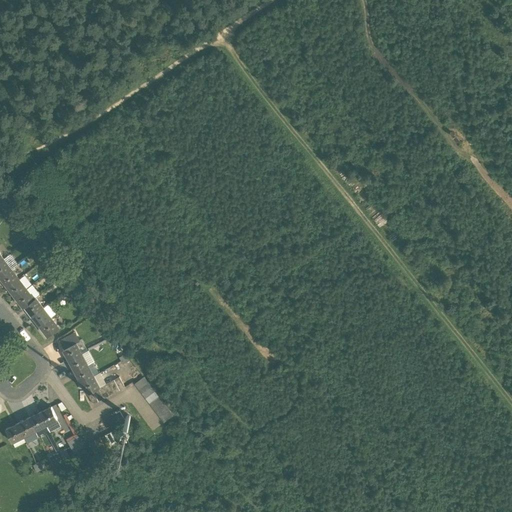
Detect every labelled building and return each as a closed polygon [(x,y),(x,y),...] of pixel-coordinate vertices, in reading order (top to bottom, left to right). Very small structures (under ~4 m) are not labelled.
[(4,259),(0,261),(0,275),(1,277),(12,268),(4,259)] [(12,268),(1,277),(8,287),(19,278),(12,268)] [(19,278),(8,287),(16,297),(27,288),(19,278)] [(34,298),(27,288),(16,297),(24,307),(25,306),(35,298),(34,298)] [(35,298),(25,306),(33,316),(44,307),(36,297),(34,298),(35,298)] [(44,307),(33,316),(40,326),(51,317),(44,307)] [(51,317),(40,326),(48,336),(59,327),(51,317)] [(76,342),(64,349),(70,360),(82,353),(76,342)] [(82,353),(70,360),(76,371),(88,364),(82,353)] [(88,364),(76,371),(82,382),(94,375),(88,364)] [(94,375),(82,382),(88,393),(98,388),(100,387),(94,375)] [(125,387),(119,376),(114,379),(120,390),(125,387)] [(144,376),(135,383),(138,388),(148,381),(144,376)] [(114,379),(109,382),(115,392),(120,390),(114,379)] [(148,381),(138,388),(142,393),(151,386),(148,381)] [(115,392),(109,382),(104,385),(109,395),(115,392)] [(100,387),(98,388),(104,398),(109,395),(104,385),(100,387)] [(151,386),(142,393),(146,398),(155,391),(151,386)] [(98,388),(93,390),(99,401),(104,398),(98,388)] [(93,390),(88,393),(93,404),(99,401),(93,390)] [(155,391),(146,398),(149,403),(159,396),(155,391)] [(159,396),(149,403),(153,408),(162,401),(159,396)] [(162,401),(153,408),(157,412),(166,406),(162,401)] [(52,406),(40,412),(46,424),(58,419),(52,406)] [(166,406),(157,412),(160,417),(169,410),(166,406)] [(169,410),(160,417),(164,422),(173,415),(169,410)] [(40,412),(29,417),(35,430),(46,424),(40,412)] [(29,417),(18,423),(24,435),(35,430),(29,417)] [(18,423),(6,429),(12,441),(24,435),(18,423)] [(116,429),(111,432),(116,442),(122,439),(116,429)] [(116,442),(111,432),(106,434),(111,445),(116,442)] [(111,445),(106,434),(100,437),(106,448),(111,445)] [(85,448),(78,435),(68,441),(74,453),(85,448)] [(100,437),(95,440),(101,451),(106,448),(100,437)] [(95,440),(90,443),(95,453),(101,451),(95,440)]
